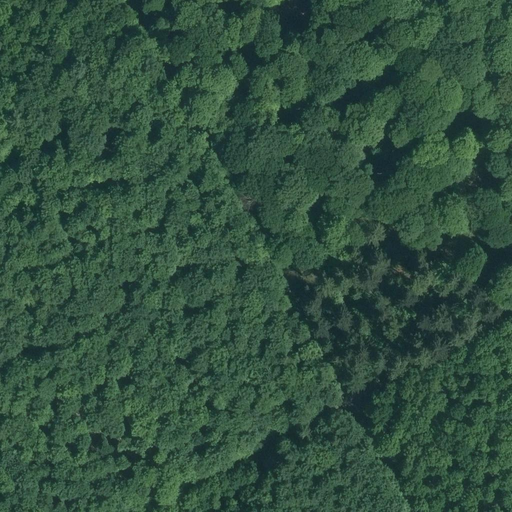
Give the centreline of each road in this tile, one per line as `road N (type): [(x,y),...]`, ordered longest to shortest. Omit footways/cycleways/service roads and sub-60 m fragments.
road 1 (track): [(137,0),(350,398)]
road 2 (unknown): [(264,445),(238,412),(177,404),(35,414),(0,405)]
road 3 (track): [(140,511),(350,398)]
road 4 (track): [(350,398),(511,310)]
road 5 (track): [(350,398),(412,511)]
